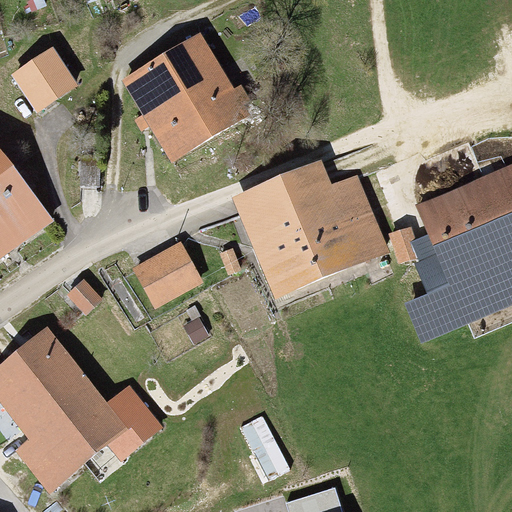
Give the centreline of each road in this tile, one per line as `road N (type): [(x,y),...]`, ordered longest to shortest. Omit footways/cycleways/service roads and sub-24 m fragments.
road 1 (track): [(375,0),(397,119),(391,132),(211,199)]
road 2 (track): [(229,0),(154,33),(122,58),(114,170),(123,233)]
road 3 (residential): [(211,199),(123,233),(0,308)]
